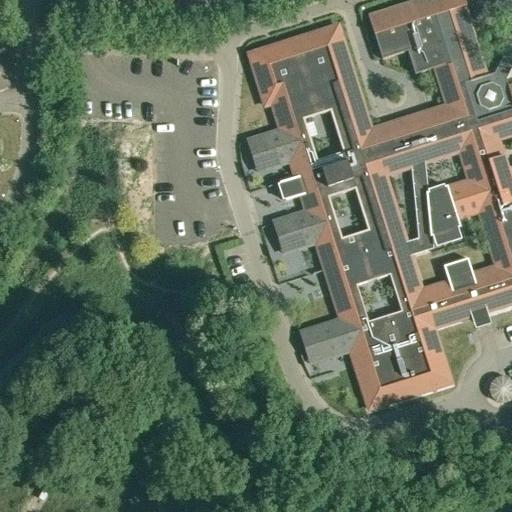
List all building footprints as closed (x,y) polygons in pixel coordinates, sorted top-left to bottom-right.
[(85,0),(86,2),(205,9),(205,0),(85,0)] [(439,116),(397,129),(398,133),(390,135),(389,132),(366,139),(359,115),(365,113),(354,77),(338,27),(249,55),(265,107),(272,104),(280,131),(264,136),(248,142),(254,162),(271,157),(274,167),(290,162),(293,170),(297,169),(299,177),(295,178),(279,183),(285,202),(301,197),(305,195),(307,203),(303,205),(306,213),(290,218),(273,223),(279,244),(297,238),(300,248),(316,244),(324,271),(327,279),(339,322),(316,329),(299,334),(306,354),(322,349),(325,360),(349,352),(361,391),(367,411),(449,385),(443,365),(431,330),(471,317),(473,324),(485,321),(483,314),(487,312),(511,304),(511,168),(507,170),(497,141),(495,134),(506,131),(508,137),(511,135),(511,87),(509,88),(505,78),(509,70),(500,65),(497,73),(486,77),(464,7),(466,7),(464,0),(421,0),(411,3),(368,17),(382,60),(408,52),(414,74),(434,67),(442,92),(448,90),(455,111),(439,116)] [(490,15),(486,0),(480,0),(470,3),(474,19),(490,15)] [(9,88),(11,85),(14,80),(15,75),(14,69),(13,65),(10,61),(6,58),(2,56),(0,55),(0,91),(5,90),(9,88)] [(491,380),(488,386),(488,393),(491,399),(497,403),(503,404),(510,401),(511,399),(511,379),(510,378),(504,375),(497,376),(491,380)]
